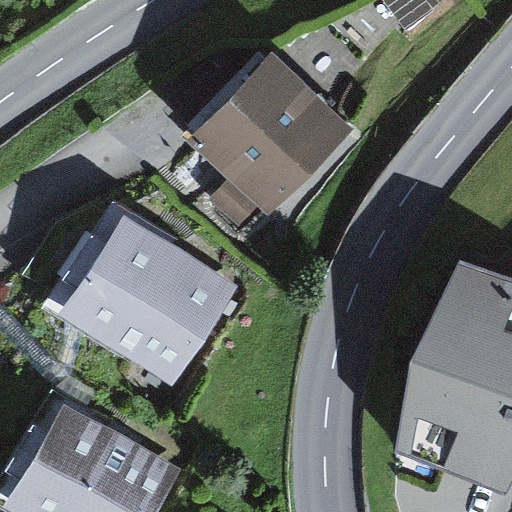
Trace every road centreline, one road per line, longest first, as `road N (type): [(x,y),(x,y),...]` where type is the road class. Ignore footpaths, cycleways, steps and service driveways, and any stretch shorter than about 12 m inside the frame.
road 1 (tertiary): [(511,64),(446,141),(382,234),(345,306),(326,408),(328,511)]
road 2 (tertiary): [(0,102),(150,0)]
